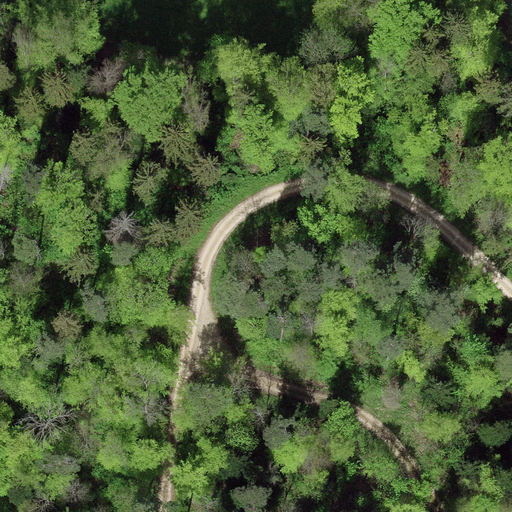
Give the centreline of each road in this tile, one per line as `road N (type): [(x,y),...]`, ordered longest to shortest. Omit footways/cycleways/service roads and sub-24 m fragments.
road 1 (track): [(511,293),(430,213),(350,167),(297,170),(258,187),(220,218),(201,253),(190,345),(246,378),(379,427),(444,511)]
road 2 (track): [(190,345),(169,511)]
